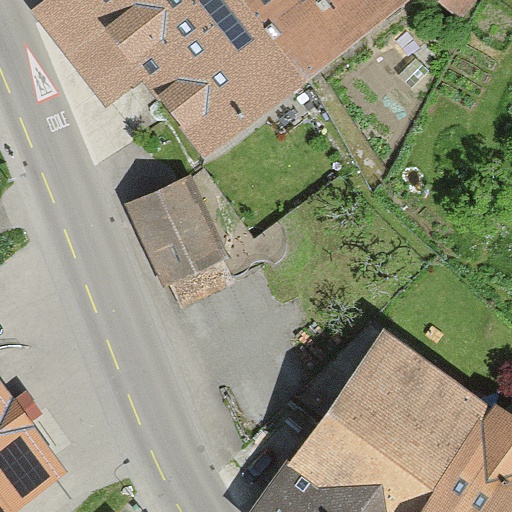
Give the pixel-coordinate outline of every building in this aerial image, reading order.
[(145,67),(212,153),(406,3),(403,0),(41,0),(32,7),(104,98),(145,67)] [(439,0),(465,25),(489,0),(439,0)] [(192,173),(126,202),(164,288),(229,260),(192,173)] [(511,511),(511,419),(382,325),(245,511),(511,511)] [(0,506),(62,460),(0,378),(0,506)]
